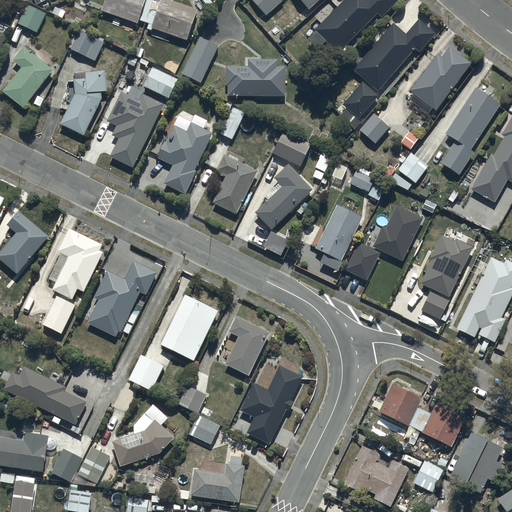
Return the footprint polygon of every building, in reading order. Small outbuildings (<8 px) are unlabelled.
[(104,0),(101,11),(137,23),(138,20),(148,24),(146,29),(152,31),(153,29),(186,40),(197,9),(169,0),(159,0),(159,2),(153,0),(104,0)] [(252,0),(266,15),(282,0),(252,0)] [(299,0),(308,9),(317,0),(299,0)] [(343,0),(314,29),(337,52),(377,12),(382,17),(399,0),(343,0)] [(18,24),(37,33),(46,14),(27,5),(18,24)] [(352,68),(378,91),(414,49),(418,53),(435,34),(418,18),(405,33),(392,22),(352,68)] [(71,49),(95,61),(103,42),(102,42),(104,39),(99,37),(98,39),(92,36),(93,34),(81,28),(71,49)] [(181,74),(200,84),(218,46),(199,36),(181,74)] [(21,67),(2,91),(24,107),(53,70),(23,46),(12,60),(21,67)] [(435,110),(470,63),(449,47),(441,57),(437,53),(409,90),(435,110)] [(119,75),(138,84),(147,65),(128,56),(119,75)] [(227,96),(285,96),(285,65),(277,65),(277,58),(247,58),(247,65),(225,65),(225,85),(227,85),(227,96)] [(142,86),(168,98),(177,79),(151,67),(142,86)] [(83,135),(101,99),(100,91),(106,91),(105,70),(85,71),(85,72),(72,73),(73,81),(68,81),(68,94),(66,101),(70,103),(59,124),(83,135)] [(342,104),(358,118),(378,95),(362,82),(342,104)] [(500,104),(475,88),(445,134),(455,141),(440,163),(459,175),(474,152),(470,149),(500,104)] [(110,156),(133,168),(164,104),(143,93),(140,100),(121,90),(106,120),(117,126),(113,134),(119,138),(110,156)] [(219,133),(232,139),(245,112),(232,106),(219,133)] [(359,129),(375,144),(389,128),(373,113),(359,129)] [(471,188),(494,202),(507,178),(511,181),(511,114),(501,134),(504,135),(493,155),(490,153),(471,188)] [(194,170),(211,134),(190,123),(187,130),(174,124),(157,158),(172,165),(163,183),(184,194),(196,171),(194,170)] [(283,130),(272,152),(299,166),(304,156),(306,157),(312,145),(283,130)] [(400,142),(410,149),(418,138),(408,131),(400,142)] [(316,145),(312,153),(329,161),(332,154),(316,145)] [(212,202),(236,213),(256,171),(241,163),(244,158),(227,150),(225,155),(223,154),(215,170),(225,175),(212,202)] [(397,169),(415,183),(428,166),(410,153),(397,169)] [(329,163),(319,157),(314,167),(324,172),(329,163)] [(342,179),(367,192),(375,175),(350,162),(342,179)] [(254,212),(271,230),(313,189),(287,163),(273,177),(281,186),(254,212)] [(336,204),(314,248),(341,261),(362,217),(336,204)] [(372,246),(401,261),(422,218),(396,205),(385,227),(382,226),(372,246)] [(0,250),(0,258),(17,273),(49,236),(19,211),(7,225),(16,232),(0,250)] [(103,244),(69,228),(58,251),(69,256),(53,289),(73,299),(78,289),(84,292),(103,252),(100,250),(103,244)] [(420,282),(448,296),(472,247),(455,239),(454,241),(441,235),(429,258),(431,259),(420,282)] [(345,269),(366,280),(379,253),(358,242),(345,269)] [(490,256),(456,328),(474,337),(479,327),(481,328),(478,334),(494,342),(506,319),(501,317),(511,294),(511,261),(506,259),(503,263),(490,256)] [(87,322),(115,336),(118,330),(120,331),(139,292),(145,295),(156,272),(133,261),(124,279),(107,270),(94,297),(98,299),(87,322)] [(421,310),(439,318),(448,300),(429,291),(421,310)] [(40,323),(61,333),(76,304),(55,294),(40,323)] [(161,345),(193,360),(217,310),(185,295),(161,345)] [(224,363),(248,375),(269,332),(236,315),(228,331),(238,336),(224,363)] [(128,379),(151,391),(163,366),(141,354),(128,379)] [(246,432),(269,444),(285,410),(287,410),(292,401),(291,400),(302,376),(279,365),(267,389),(252,382),(239,410),(253,417),(246,432)] [(3,389),(75,424),(86,402),(64,391),(66,387),(24,366),(19,376),(12,372),(3,389)] [(421,433),(450,447),(464,419),(460,417),(462,413),(442,403),(440,406),(434,403),(430,413),(417,407),(422,398),(391,383),(378,411),(407,426),(408,425),(421,432),(421,433)] [(178,404),(197,413),(206,395),(187,386),(178,404)] [(189,434),(211,444),(220,426),(197,415),(189,434)] [(119,466),(158,453),(173,437),(154,419),(144,430),(111,441),(119,466)] [(0,464),(43,471),(46,449),(47,449),(47,450),(48,450),(49,450),(50,450),(51,450),(52,450),(53,449),(54,449),(55,448),(55,447),(56,447),(56,446),(57,445),(57,444),(57,443),(57,442),(57,441),(56,441),(56,440),(56,439),(55,439),(55,438),(54,438),(54,437),(53,437),(52,437),(52,436),(51,436),(50,436),(49,436),(48,436),(48,435),(38,433),(38,432),(20,429),(19,432),(0,429),(0,464)] [(448,477),(479,493),(487,478),(494,482),(503,464),(495,461),(502,448),(471,432),(448,477)] [(91,446),(76,474),(95,484),(110,456),(91,446)] [(373,498),(390,506),(408,468),(391,460),(387,467),(375,461),(378,454),(361,446),(343,484),(360,492),(362,488),(375,494),(373,498)] [(63,448),(51,472),(69,482),(82,457),(63,448)] [(413,483),(432,492),(442,470),(423,461),(413,483)] [(190,494),(238,502),(244,465),(226,462),(224,473),(194,468),(190,494)] [(15,480),(10,511),(31,511),(35,483),(15,480)] [(68,510),(81,511),(87,511),(91,493),(71,489),(68,510)] [(511,511),(511,494),(499,503),(505,511),(511,511)] [(125,511),(146,511),(148,500),(128,497),(125,511)]
